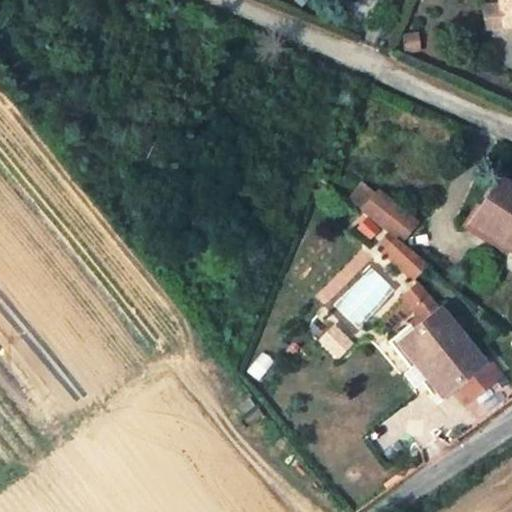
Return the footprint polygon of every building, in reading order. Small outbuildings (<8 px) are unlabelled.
[(511,0),(494,0),(499,26),(511,23),(511,0)] [(352,206),(389,237),(400,224),(381,208),(388,198),(370,183),(352,206)] [(511,206),(510,204),(475,244),(504,271),(494,282),(511,298),(511,206)] [(342,321),(321,305),(305,324),(326,341),(342,321)] [(487,364),(445,314),(407,346),(434,377),(420,390),(439,414),(463,394),(458,389),(487,364)]
